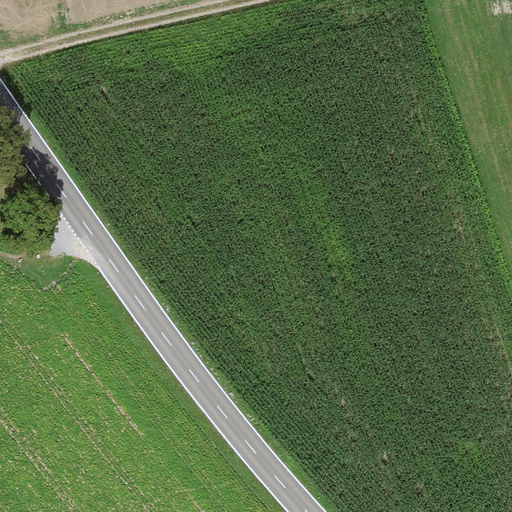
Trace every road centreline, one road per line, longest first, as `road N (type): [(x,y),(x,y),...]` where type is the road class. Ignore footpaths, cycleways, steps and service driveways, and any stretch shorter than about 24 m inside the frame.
road 1 (secondary): [(0,101),(218,406),(308,511)]
road 2 (track): [(0,59),(247,0)]
